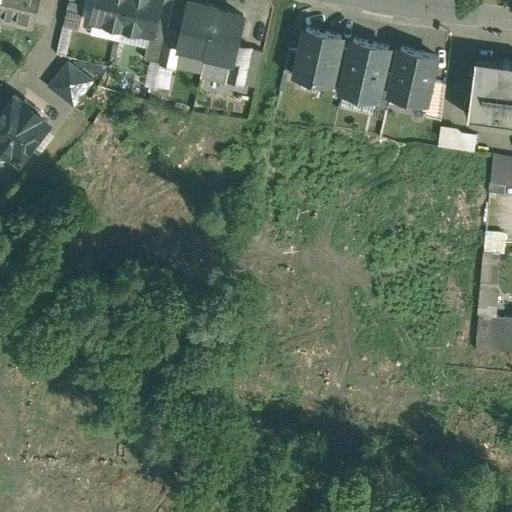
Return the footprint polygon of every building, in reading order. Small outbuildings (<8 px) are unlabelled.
[(0,0),(0,11),(16,15),(15,20),(35,25),(40,0),(0,0)] [(69,0),(68,9),(84,13),(86,0),(69,0)] [(129,0),(97,0),(94,17),(124,24),(129,0)] [(161,0),(129,0),(124,24),(152,30),(155,31),(157,23),(161,0)] [(189,0),(183,29),(180,45),(181,45),(206,51),(206,53),(207,53),(218,6),(190,0),(189,0)] [(244,14),(218,8),(218,6),(207,53),(233,60),(234,60),(238,44),(244,14)] [(157,23),(155,31),(152,30),(145,57),(160,61),(168,26),(157,23)] [(183,29),(168,26),(160,61),(176,65),(181,45),(180,45),(183,29)] [(342,35),(307,27),(302,49),(297,73),(332,81),(340,46),(342,35)] [(390,45),(354,37),(352,48),(344,84),(343,88),(377,96),(378,96),(384,71),(390,45)] [(238,44),(234,60),(233,60),(229,79),(245,83),(253,47),(238,44)] [(352,48),(340,46),(332,81),(344,84),(352,48)] [(437,54),(402,46),(396,73),(391,92),(425,100),(427,100),(432,78),(437,54)] [(265,50),(253,47),(245,83),(257,85),(265,50)] [(302,49),(290,47),(285,70),(297,73),(302,49)] [(511,61),(475,57),(468,116),(511,121),(511,61)] [(69,62),(52,84),(74,101),(91,79),(69,62)] [(396,73),(384,71),(378,96),(377,96),(375,105),(388,108),(391,92),(396,73)] [(447,82),(432,78),(427,100),(425,100),(422,112),(442,117),(447,82)] [(15,94),(0,113),(0,158),(8,157),(12,152),(21,159),(50,121),(15,94)] [(465,147),(466,136),(457,127),(441,125),(439,144),(465,147)] [(511,155),(494,153),(491,183),(511,185),(511,155)]
